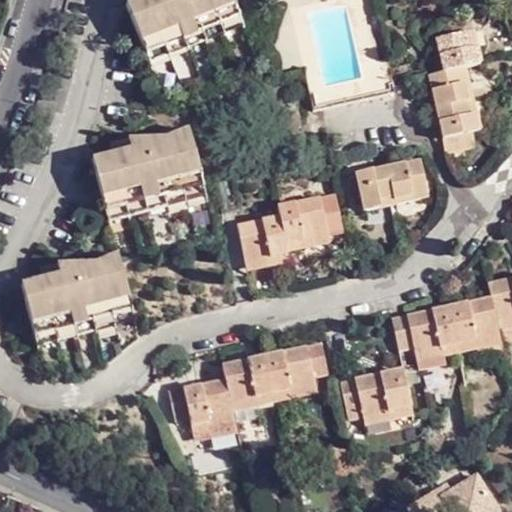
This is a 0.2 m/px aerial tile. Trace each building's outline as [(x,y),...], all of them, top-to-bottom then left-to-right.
[(143,0),(124,9),(147,64),(236,26),(225,0),(143,0)] [(460,95),(470,93),(465,69),(479,66),(475,48),(468,49),(464,35),(433,41),(439,75),(426,78),(443,156),(472,150),(470,135),(479,134),(474,113),(464,114),(462,104),(460,95)] [(472,102),(470,93),(460,95),(462,104),(472,102)] [(464,114),(474,113),(472,102),(462,104),(464,114)] [(127,154),(91,163),(106,220),(201,194),(184,129),(163,142),(125,145),(127,154)] [(418,162),(352,176),(361,215),(427,200),(418,162)] [(228,177),(209,182),(217,215),(236,211),(228,177)] [(235,227),(243,263),(264,258),(266,266),(286,261),(284,252),(300,247),(299,244),(321,238),(312,196),(275,206),(276,217),(235,227)] [(299,244),(300,247),(323,243),(321,238),(299,244)] [(56,279),(20,289),(35,346),(131,320),(114,255),(92,266),(54,269),(56,279)] [(264,258),(243,263),(244,270),(266,266),(264,258)] [(408,321),(392,325),(399,356),(414,352),(416,358),(438,352),(439,361),(474,352),(474,348),(498,343),(495,327),(511,323),(511,281),(486,287),(489,302),(408,321)] [(183,390),(166,394),(172,424),(189,420),(191,434),(211,429),(210,424),(234,418),(231,403),(257,399),(258,405),(294,396),(293,391),(315,385),(313,378),(328,374),(321,346),(223,368),(225,382),(183,390)] [(356,383),(341,388),(348,420),(363,417),(364,421),(387,416),(388,420),(410,415),(401,374),(356,383)] [(496,511),(477,479),(441,500),(448,511),(496,511)]
